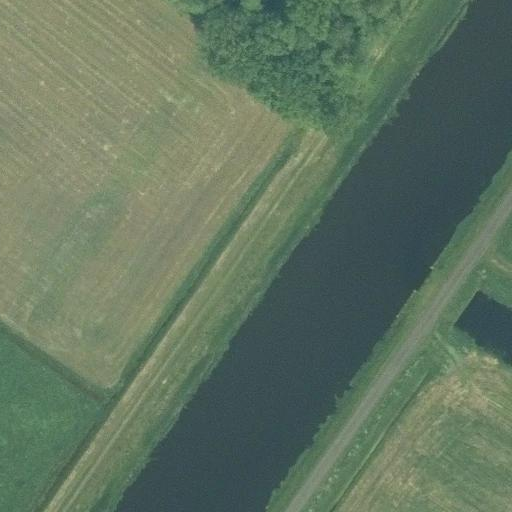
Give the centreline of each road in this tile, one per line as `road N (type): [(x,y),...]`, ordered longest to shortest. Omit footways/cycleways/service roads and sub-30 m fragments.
road 1 (track): [(431,0),(75,511)]
road 2 (unclassified): [(292,511),(511,197)]
